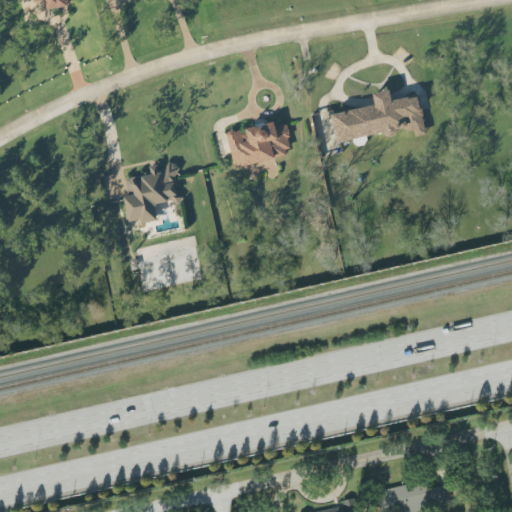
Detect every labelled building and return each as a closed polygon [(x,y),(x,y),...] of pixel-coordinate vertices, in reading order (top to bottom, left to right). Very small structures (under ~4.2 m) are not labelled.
[(68,5),(67,0),(32,0),(32,1),(39,0),(45,0),(47,8),(68,5)] [(418,94),(391,99),(389,88),(372,91),(375,104),(332,112),(337,140),(413,127),(415,135),(425,133),(418,94)] [(226,130),(234,167),(246,164),(249,178),(262,175),(263,177),(277,174),(273,156),(290,153),(283,120),(242,128),(242,127),(226,130)] [(127,220),(138,218),(139,222),(157,219),(154,203),(179,199),(174,162),(158,165),(158,163),(149,164),(150,173),(141,174),(141,176),(125,179),(127,192),(124,193),(127,220)] [(445,487),(429,490),(428,482),(409,486),(382,491),(386,511),(392,511),(404,509),(404,511),(418,511),(449,506),(445,487)]
